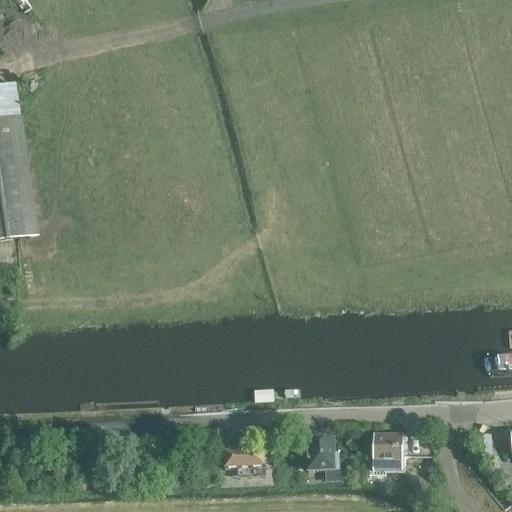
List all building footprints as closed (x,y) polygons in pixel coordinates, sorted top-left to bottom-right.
[(0,242),(37,237),(20,119),(0,121),(0,242)] [(375,468),(370,468),(370,482),(386,482),(387,476),(405,477),(405,455),(403,455),(403,437),(374,437),(375,468)] [(478,457),(496,455),(495,437),(477,439),(478,457)] [(335,458),(334,452),(334,441),(308,442),(309,474),(339,472),(339,458),(335,458)] [(266,452),(223,453),(224,470),(266,469),(266,452)]
